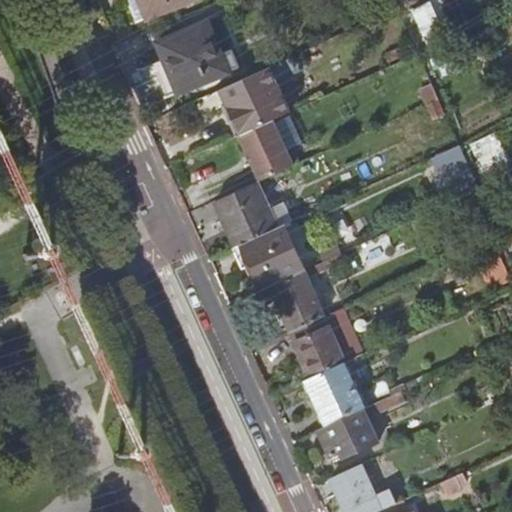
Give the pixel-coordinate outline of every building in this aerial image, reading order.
[(128,0),(137,22),(187,0),(128,0)] [(153,64),(166,97),(228,72),(208,22),(158,42),(165,59),(153,64)] [(244,133),(274,119),(291,112),(277,80),(229,101),(244,133)] [(432,85),(421,91),(427,105),(439,100),(432,85)] [(244,133),(240,135),(261,180),(294,165),(290,155),(275,122),(274,119),(244,133)] [(323,200),(309,169),(285,178),(299,211),(323,200)] [(259,181),(215,201),(223,220),(227,218),(239,245),(243,244),(280,227),(259,181)] [(320,208),(302,216),(306,224),(324,217),(320,208)] [(280,227),(243,244),(264,289),(271,286),(305,271),(284,225),(280,227)] [(320,255),(323,262),(341,254),(338,247),(320,255)] [(305,271),(271,286),(291,331),(325,316),(305,271)] [(325,316),(291,331),(297,343),(331,328),(325,316)] [(331,328),(297,343),(311,377),(346,361),(363,354),(347,320),(331,328)] [(311,377),(305,380),(326,424),(364,408),(367,406),(359,391),(346,361),(311,377)] [(94,380),(88,367),(81,371),(87,384),(94,380)] [(359,391),(367,406),(378,401),(392,395),(390,390),(385,379),(359,391)] [(390,390),(392,395),(401,391),(406,388),(404,383),(390,390)] [(392,395),(378,401),(382,411),(405,400),(401,391),(392,395)] [(326,424),(319,428),(332,456),(356,445),(359,450),(379,441),(364,408),(326,424)] [(332,478),(346,511),(376,511),(378,511),(396,503),(391,491),(377,497),(361,464),(332,478)] [(464,472),(441,483),(447,494),(462,487),(460,484),(468,481),(464,472)] [(396,503),(378,511),(419,511),(418,509),(410,511),(407,511),(403,500),(396,503)]
